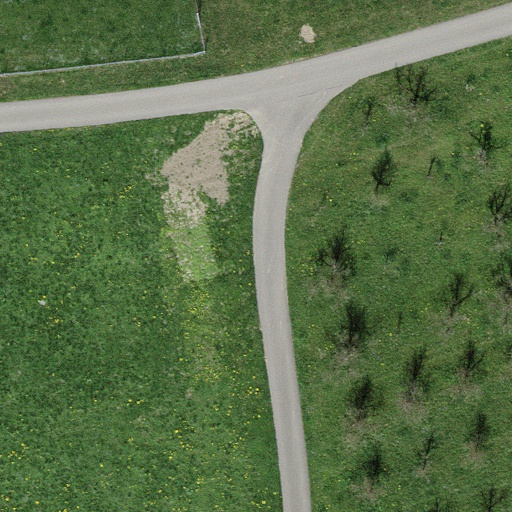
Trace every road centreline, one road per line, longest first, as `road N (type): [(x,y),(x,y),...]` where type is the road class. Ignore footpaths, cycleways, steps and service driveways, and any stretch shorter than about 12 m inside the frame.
road 1 (unclassified): [(291,511),(265,253),(272,99)]
road 2 (unclassified): [(0,126),(272,99)]
road 3 (unclassified): [(272,99),(511,24)]
